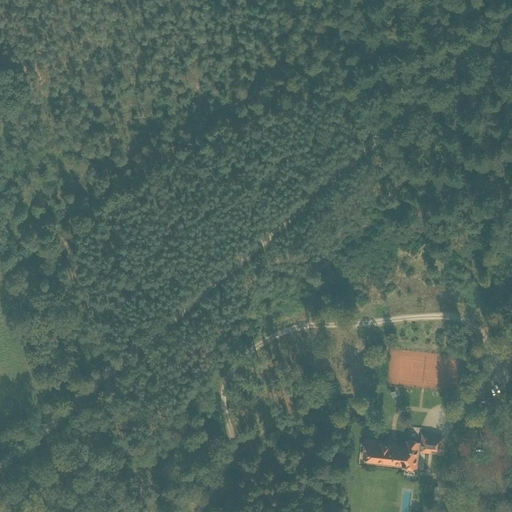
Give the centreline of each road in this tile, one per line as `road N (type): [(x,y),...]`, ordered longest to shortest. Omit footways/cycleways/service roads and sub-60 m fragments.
road 1 (track): [(0,465),(511,21)]
road 2 (track): [(200,511),(240,450),(289,419),(408,434),(433,416)]
road 3 (track): [(378,137),(342,5)]
